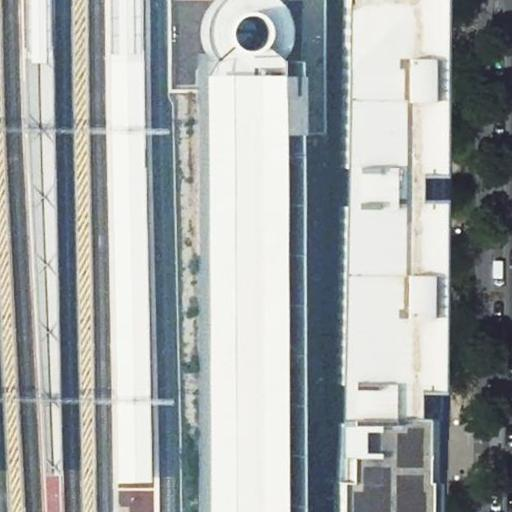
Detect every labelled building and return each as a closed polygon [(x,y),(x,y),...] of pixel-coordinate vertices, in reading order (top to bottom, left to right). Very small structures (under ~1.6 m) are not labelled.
[(22,0),(25,59),(31,333),(41,476),(62,476),(59,356),(52,65),(50,0),(22,0)] [(102,0),(105,79),(115,482),(154,479),(151,182),(146,0),(102,0)] [(207,11),(217,0),(173,0),(172,90),(199,90),(199,55),(207,55),(202,42),(202,26),(207,11)] [(307,136),(307,62),(285,60),(290,54),(295,46),(295,32),(293,18),(286,4),(280,0),(217,0),(207,11),(202,26),(202,42),(207,55),(199,55),(199,90),(198,511),(307,511),(307,454),(307,235),(307,136)] [(325,0),(280,0),(286,4),(293,18),(295,32),(295,46),(290,54),(285,60),(307,62),(307,136),(326,135),(325,0)] [(349,0),(349,36),(348,58),(340,422),(387,423),(387,416),(420,417),(420,389),(429,389),(431,199),(421,200),(421,178),(431,178),(431,0),(349,0)] [(350,479),(422,482),(420,417),(387,416),(387,423),(340,422),(340,490),(343,483),(350,479)] [(349,511),(350,479),(343,483),(340,490),(339,511),(349,511)] [(422,482),(350,479),(349,511),(428,511),(429,496),(422,496),(422,482)]
